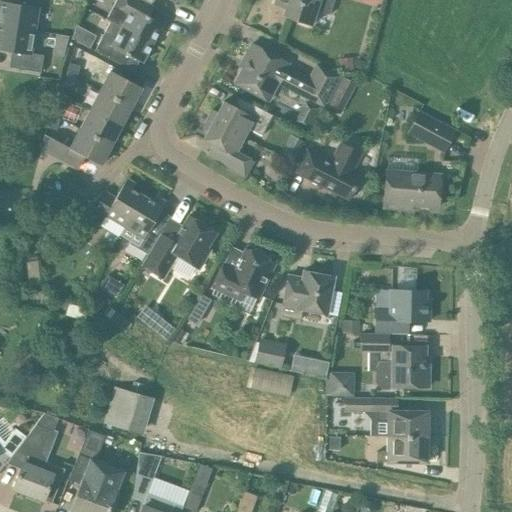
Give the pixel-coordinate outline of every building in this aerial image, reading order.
[(0,1),(0,25),(35,32),(38,8),(39,0),(17,0),(17,4),(0,1)] [(156,8),(147,3),(141,0),(116,0),(106,20),(152,44),(162,24),(151,19),(156,8)] [(334,0),(275,0),(273,6),(290,11),(287,18),(306,25),(311,26),(316,11),(329,15),(334,0)] [(152,44),(106,20),(110,22),(94,51),(123,67),(129,57),(141,63),(152,44)] [(0,25),(0,50),(11,52),(9,68),(40,73),(43,56),(31,54),(35,32),(0,25)] [(72,38),(82,45),(89,48),(92,42),(86,39),(88,35),(75,26),(72,38)] [(58,33),(53,53),(65,56),(69,35),(58,33)] [(247,62),(236,84),(263,98),(268,101),(278,83),(300,95),(309,78),(286,67),(288,64),(251,44),(248,49),(243,60),(247,62)] [(339,61),(340,71),(352,70),(352,60),(339,61)] [(80,66),(69,63),(66,74),(76,79),(80,66)] [(309,78),(300,95),(323,107),(339,77),(316,65),(315,66),(309,78)] [(100,91),(130,107),(141,88),(123,78),(110,71),(100,91)] [(63,88),(72,91),(76,79),(66,74),(63,88)] [(341,76),(332,93),(347,101),(356,84),(341,76)] [(130,107),(100,91),(90,110),(120,127),(130,107)] [(212,110),(208,118),(243,137),(247,129),(261,136),(272,116),(238,98),(233,107),(223,102),(217,113),(212,110)] [(305,102),(294,123),(309,132),(321,110),(305,102)] [(59,119),(63,107),(53,104),(50,114),(59,119)] [(120,127),(90,110),(79,130),(110,146),(120,127)] [(436,122),(418,113),(408,133),(425,142),(443,151),(453,132),(436,122)] [(59,119),(50,114),(46,128),(56,131),(59,119)] [(235,152),(243,137),(208,118),(203,127),(208,130),(202,141),(222,151),(216,161),(245,176),(252,161),(235,152)] [(100,166),(110,146),(79,130),(69,149),(44,135),(41,148),(78,167),(83,157),(100,166)] [(306,149),(294,173),(348,201),(360,177),(352,173),(362,154),(339,142),(329,161),(306,149)] [(398,172),(386,171),(383,203),(398,205),(398,210),(412,211),(412,206),(438,208),(440,175),(420,174),(398,172)] [(119,235),(124,227),(142,196),(123,185),(116,197),(104,190),(98,196),(89,206),(83,216),(98,226),(104,215),(124,227),(119,235)] [(141,265),(151,248),(145,244),(151,234),(157,238),(163,228),(154,222),(162,208),(142,196),(124,227),(119,235),(129,242),(128,244),(147,255),(141,265)] [(167,222),(163,228),(157,238),(151,248),(141,265),(163,279),(176,256),(198,269),(210,250),(207,248),(216,233),(202,225),(204,222),(191,214),(189,217),(188,216),(168,249),(156,241),(168,222),(167,222)] [(215,282),(212,289),(239,302),(237,307),(249,312),(255,299),(258,300),(266,281),(275,263),(245,249),(235,270),(223,264),(215,282)] [(332,268),(332,255),(310,256),(311,269),(332,268)] [(334,277),(303,271),(301,278),(288,276),(283,303),(282,306),(280,317),(300,320),(302,310),(327,315),(330,297),(331,290),(334,277)] [(330,297),(327,315),(336,316),(341,292),(331,290),(330,297)] [(375,307),(374,334),(388,334),(407,335),(408,321),(429,321),(429,299),(425,299),(425,291),(389,290),(389,307),(375,307)] [(211,300),(199,293),(185,318),(197,325),(211,300)] [(174,329),(164,321),(156,332),(166,340),(174,329)] [(341,323),(341,333),(357,333),(357,323),(341,323)] [(54,326),(50,334),(60,340),(64,331),(54,326)] [(179,329),(171,341),(179,344),(186,333),(179,329)] [(388,349),(388,335),(388,334),(374,334),(360,334),(360,353),(378,352),(378,363),(378,366),(376,367),(375,382),(377,384),(377,387),(380,387),(382,389),(388,389),(391,386),(428,387),(428,368),(424,368),(424,347),(392,347),(392,349),(388,349)] [(286,345),(259,339),(254,363),(280,369),(286,345)] [(293,355),(292,373),(329,376),(330,357),(293,355)] [(247,385),(289,396),(294,376),(252,365),(247,385)] [(345,397),(345,380),(328,380),(328,382),(326,382),(326,396),(328,396),(328,397),(345,397)] [(106,422),(147,434),(157,396),(116,385),(106,422)] [(372,398),(344,398),(344,412),(372,413),(372,398)] [(387,421),(387,437),(427,437),(427,411),(377,411),(377,421),(387,421)] [(26,437),(10,458),(12,459),(13,459),(21,465),(12,489),(43,501),(53,475),(30,466),(39,443),(48,446),(57,421),(42,416),(26,437)] [(0,453),(2,451),(10,458),(26,437),(15,429),(11,433),(4,443),(0,438),(0,453)] [(105,436),(88,430),(68,480),(79,485),(69,511),(71,511),(107,511),(111,503),(114,504),(121,485),(125,472),(95,461),(105,436)] [(339,437),(328,437),(328,451),(339,451),(339,437)] [(426,463),(427,437),(387,437),(386,452),(376,452),(376,462),(406,463),(426,463)] [(139,453),(132,498),(143,502),(147,493),(161,457),(161,456),(140,452),(140,453),(139,453)] [(199,464),(182,508),(192,511),(195,511),(212,469),(199,464)] [(249,476),(238,472),(235,479),(247,482),(249,476)] [(330,511),(337,495),(325,490),(316,511),(330,511)] [(251,511),(257,497),(244,491),(236,511),(251,511)] [(143,502),(139,511),(180,511),(183,506),(147,493),(143,502)] [(359,507),(360,511),(359,511),(373,511),(374,509),(374,505),(371,502),(366,501),(361,503),(359,507)]
